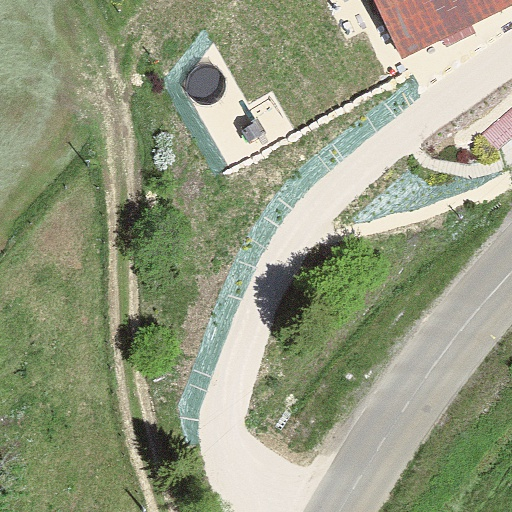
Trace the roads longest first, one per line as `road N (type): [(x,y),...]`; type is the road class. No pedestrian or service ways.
road 1 (track): [(163,511),(143,447),(123,296),(128,132),(113,69),(91,32)]
road 2 (secondary): [(344,511),(388,435),(511,273)]
